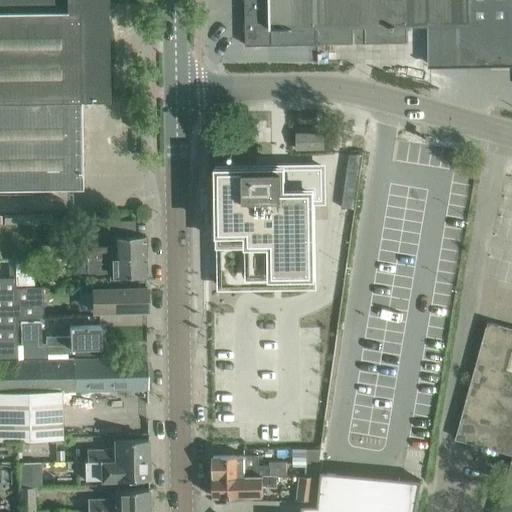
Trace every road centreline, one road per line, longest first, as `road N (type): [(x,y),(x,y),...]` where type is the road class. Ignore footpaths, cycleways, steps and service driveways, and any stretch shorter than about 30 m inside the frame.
road 1 (tertiary): [(180,511),(175,91)]
road 2 (unclassified): [(511,135),(339,87),(175,91)]
